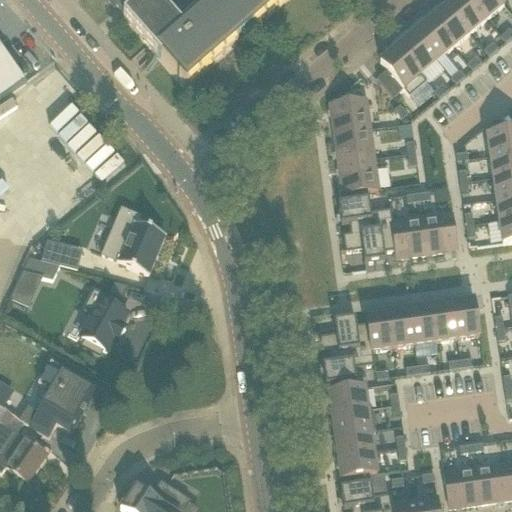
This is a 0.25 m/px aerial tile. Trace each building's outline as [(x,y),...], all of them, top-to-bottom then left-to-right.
[(107,0),(105,1),(113,10),(116,8),(125,19),(123,22),(184,92),(185,91),(186,92),(186,91),(187,92),(188,91),(188,90),(188,89),(198,80),(198,81),(199,81),(200,80),(200,79),(200,78),(210,70),(211,70),(213,69),(212,69),(213,68),(212,68),(222,59),(223,59),(224,59),(225,58),(225,57),(235,48),(235,49),(236,48),(236,49),(237,47),(238,47),(236,45),(249,33),(251,35),(251,34),(252,35),(253,34),(253,33),(253,32),(263,23),(263,24),(264,24),(266,23),(265,22),(266,22),(265,21),(275,13),(276,13),(277,13),(278,12),(278,11),(277,11),(288,2),(289,2),(290,1),(290,0),(107,0)] [(458,0),(447,10),(470,37),(486,23),(466,0),(458,0)] [(466,0),(486,23),(504,9),(496,0),(466,0)] [(470,37),(447,10),(430,24),(453,51),(470,37)] [(414,37),(436,65),(453,51),(430,24),(414,37)] [(500,40),(505,46),(511,40),(511,35),(509,32),(500,40)] [(436,65),(414,37),(397,51),(420,79),(436,65)] [(498,52),(493,46),(484,54),(489,60),(498,52)] [(0,107),(27,89),(0,50),(0,107)] [(380,66),(386,74),(377,81),(393,101),(420,79),(397,51),(380,66)] [(472,74),(481,66),(476,60),(467,68),(472,74)] [(465,80),(460,74),(450,82),(455,88),(465,80)] [(409,98),(417,108),(434,95),(426,85),(409,98)] [(443,88),(434,95),(439,101),(448,94),(443,88)] [(330,108),(334,138),(369,133),(365,103),(330,108)] [(394,114),(401,123),(407,118),(400,108),(394,114)] [(374,163),(369,133),(334,138),(338,168),(374,163)] [(511,135),(487,139),(490,161),(511,158),(511,135)] [(414,145),(406,147),(407,158),(415,157),(414,145)] [(457,166),(464,165),(462,149),(455,155),(457,166)] [(415,157),(407,158),(409,170),(417,169),(415,157)] [(511,158),(490,161),(493,182),(511,179),(511,158)] [(350,198),(367,195),(378,194),(374,163),(338,168),(343,199),(350,198)] [(458,177),(466,176),(464,165),(457,166),(458,177)] [(511,179),(493,182),(496,204),(511,201),(511,179)] [(390,223),(392,222),(390,213),(370,216),(367,195),(350,198),(351,205),(338,207),(341,228),(349,227),(350,238),(342,239),(343,239),(382,234),(380,224),(390,223)] [(418,198),(419,205),(430,204),(429,196),(418,198)] [(469,196),(461,197),(463,208),(470,207),(469,196)] [(407,207),(419,205),(418,198),(406,199),(407,207)] [(511,201),(496,204),(499,225),(511,223),(511,201)] [(463,208),(464,220),(472,219),(470,207),(463,208)] [(118,267),(148,280),(165,240),(136,227),(139,220),(121,212),(101,259),(118,266),(118,267)] [(421,223),(426,258),(457,254),(452,218),(421,223)] [(390,223),(396,262),(426,258),(421,223),(392,227),(392,222),(390,223)] [(382,234),(343,239),(345,256),(362,253),(364,267),(396,262),(390,223),(380,224),(382,234)] [(511,223),(499,225),(502,247),(511,245),(511,223)] [(477,251),(475,239),(467,240),(469,252),(477,251)] [(59,268),(64,248),(46,243),(41,263),(59,268)] [(53,285),(60,270),(29,261),(22,276),(43,282),(53,285)] [(117,347),(126,331),(122,329),(128,319),(116,312),(119,307),(93,293),(83,312),(93,317),(80,341),(85,344),(82,349),(100,358),(102,353),(108,356),(113,345),(117,347)] [(491,302),(493,314),(501,313),(499,301),(491,302)] [(474,305),(452,308),(457,343),(479,340),(474,305)] [(452,308),(431,311),(435,346),(457,343),(452,308)] [(431,311),(409,314),(414,349),(435,346),(431,311)] [(388,317),(393,352),(414,349),(409,314),(388,317)] [(373,359),(372,355),(393,352),(388,317),(366,320),(372,360),(373,359)] [(355,321),(334,324),(336,338),(319,340),(321,357),(360,351),(362,361),(372,360),(366,320),(365,320),(367,328),(356,329),(355,321)] [(506,350),(498,351),(500,362),(508,361),(506,350)] [(329,356),(330,367),(322,368),(325,389),(339,387),(340,395),(357,392),(354,371),(374,369),(373,359),(372,360),(362,361),(360,351),(321,357),(321,358),(329,356)] [(508,361),(500,362),(502,374),(509,373),(508,361)] [(472,362),(460,364),(461,372),(473,370),(472,362)] [(38,414),(28,408),(19,422),(49,440),(57,427),(70,435),(97,390),(51,363),(38,385),(51,392),(38,414)] [(449,373),(461,372),(460,364),(448,366),(449,373)] [(429,368),(417,370),(418,378),(430,376),(429,368)] [(407,379),(418,378),(417,370),(405,372),(407,379)] [(387,374),(375,376),(376,384),(388,382),(387,374)] [(0,408),(3,410),(13,394),(0,385),(0,408)] [(364,391),(357,392),(340,395),(329,396),(332,419),(367,414),(364,391)] [(391,410),(399,409),(397,397),(389,399),(391,410)] [(401,421),(399,409),(391,410),(393,422),(401,421)] [(332,419),(335,440),(370,435),(367,414),(332,419)] [(373,456),(370,435),(335,440),(338,461),(373,456)] [(0,467),(27,486),(46,458),(16,437),(0,460),(0,467)] [(397,453),(405,452),(403,440),(396,441),(397,453)] [(482,447),(471,449),(472,457),(483,455),(482,447)] [(471,449),(459,450),(460,458),(472,457),(471,449)] [(397,453),(399,465),(407,464),(405,452),(397,453)] [(370,480),(376,479),(373,456),(338,461),(341,484),(352,482),(370,480)] [(509,504),(504,468),(474,473),(479,508),(509,504)] [(450,511),(479,508),(474,473),(443,477),(448,511),(450,511)] [(422,487),(434,485),(433,477),(421,479),(422,487)] [(394,507),(392,498),(373,501),(370,480),(352,482),(353,490),(340,492),(342,511),(347,511),(351,511),(350,511),(382,511),(382,509),(393,507),(394,507)] [(403,490),(402,482),(390,483),(392,491),(403,490)] [(165,511),(134,492),(121,511),(165,511)]
